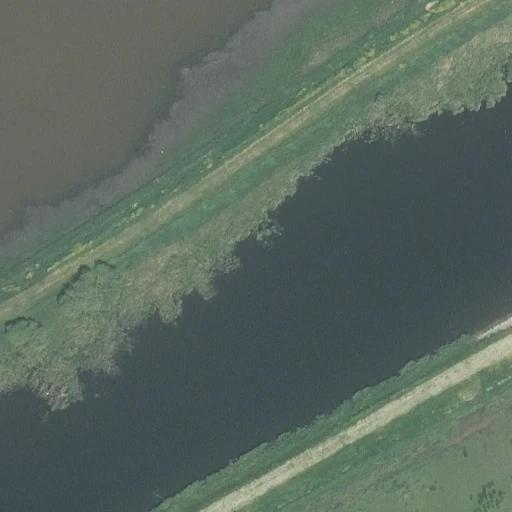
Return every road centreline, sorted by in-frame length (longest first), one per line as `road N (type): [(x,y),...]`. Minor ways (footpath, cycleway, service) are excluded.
road 1 (track): [(505,0),(366,75),(0,318)]
road 2 (track): [(511,355),(220,511)]
